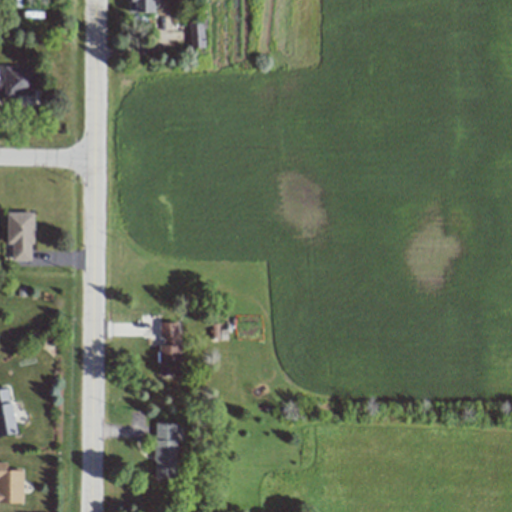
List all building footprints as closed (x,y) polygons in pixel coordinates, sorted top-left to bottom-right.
[(128,0),(129,12),(153,12),(153,2),(157,2),(157,0),(128,0)] [(188,48),(204,47),(203,19),(187,20),(188,48)] [(3,97),(33,96),(32,65),(2,67),(3,97)] [(11,261),(32,261),(31,212),(6,213),(6,244),(11,244),(11,261)] [(157,342),(158,375),(179,375),(178,322),(158,323),(158,342),(157,342)] [(0,435),(16,433),(6,387),(0,388),(0,435)] [(153,479),(175,479),(175,445),(181,445),(182,423),(154,423),(153,479)] [(0,502),(22,503),(22,470),(6,470),(6,462),(0,462),(0,502)]
